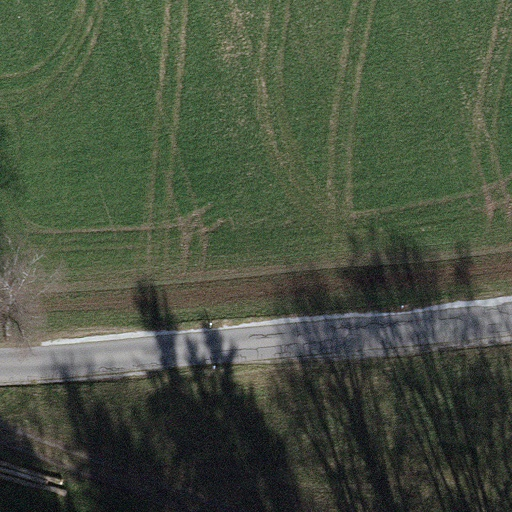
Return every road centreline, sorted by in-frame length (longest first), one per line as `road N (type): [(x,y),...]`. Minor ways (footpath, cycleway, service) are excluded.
road 1 (unclassified): [(511,317),(0,365)]
road 2 (track): [(0,432),(211,511)]
